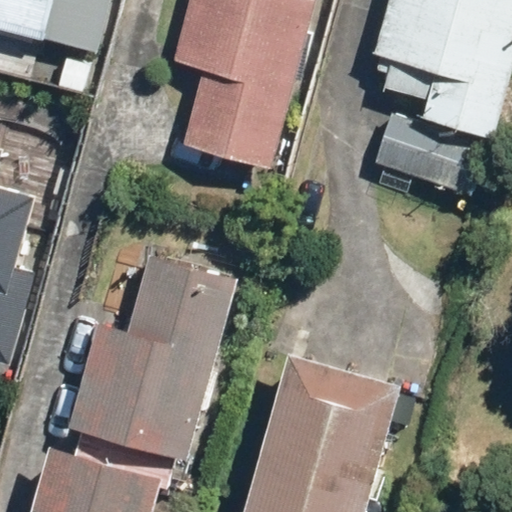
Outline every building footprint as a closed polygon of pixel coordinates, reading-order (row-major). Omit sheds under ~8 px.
[(0,0),(0,18),(107,46),(118,0),(0,0)] [(193,0),(180,54),(211,62),(192,138),(283,161),(323,0),(193,0)] [(511,0),(393,0),(377,59),(396,65),(391,81),(439,94),(435,110),(505,129),(511,102),(511,0)] [(0,355),(5,357),(26,272),(12,268),(30,197),(0,189),(0,355)] [(62,437),(42,511),(165,511),(183,446),(199,451),(246,274),(153,250),(134,323),(104,315),(77,419),(86,422),(81,441),(62,437)] [(299,343),(253,511),(378,511),(416,374),(299,343)]
